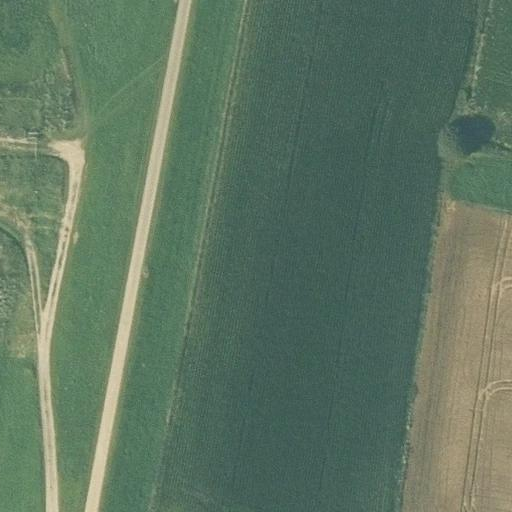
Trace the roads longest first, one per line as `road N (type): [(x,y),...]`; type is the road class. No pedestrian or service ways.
road 1 (track): [(0,142),(74,159),(42,360),(53,511)]
road 2 (track): [(42,360),(26,227),(0,199)]
